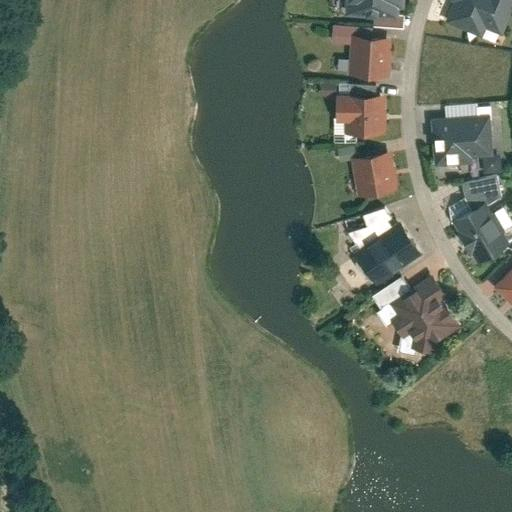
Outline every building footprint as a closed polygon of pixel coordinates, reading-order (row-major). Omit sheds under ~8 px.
[(346,0),(345,11),(399,14),(399,5),(405,5),(404,0),(346,0)] [(511,9),(511,0),(452,0),(445,18),(481,34),(485,26),(502,33),(511,9)] [(389,74),(391,33),(350,30),(347,71),(389,74)] [(385,130),(385,89),(344,89),(344,130),(385,130)] [(490,110),(431,115),(435,163),(472,160),(471,153),(493,152),(490,110)] [(391,147),(350,154),(357,193),(398,186),(391,147)] [(509,240),(484,198),(452,217),(477,259),(509,240)] [(422,250),(399,216),(353,248),(376,282),(422,250)] [(511,263),(493,284),(511,301),(511,263)] [(431,270),(388,299),(396,311),(390,315),(403,334),(409,330),(413,336),(411,345),(435,349),(436,340),(462,323),(444,297),(447,294),(431,270)]
